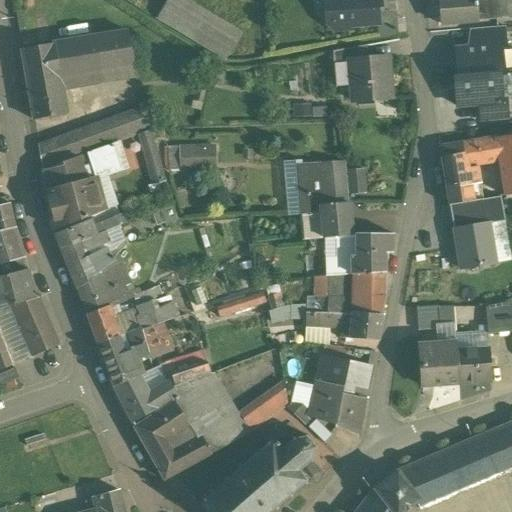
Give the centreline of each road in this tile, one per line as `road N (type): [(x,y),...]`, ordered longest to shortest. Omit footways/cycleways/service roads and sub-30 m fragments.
road 1 (residential): [(376,450),(373,411),(429,124),(415,0)]
road 2 (residential): [(90,382),(17,192),(0,91)]
road 3 (residential): [(511,402),(376,450)]
road 4 (residential): [(152,511),(90,382)]
